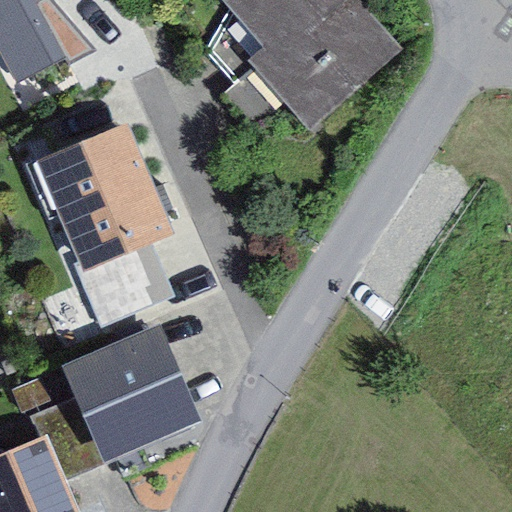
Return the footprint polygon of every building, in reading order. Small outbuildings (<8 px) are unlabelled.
[(0,0),(0,63),(13,87),(78,53),(49,0),(0,0)] [(234,85),(333,0),(209,0),(229,22),(209,56),(234,85)] [(333,0),(234,85),(222,95),(247,125),(281,113),(300,136),(400,51),(370,16),(378,8),(371,0),(333,0)] [(170,241),(124,128),(33,164),(100,328),(169,300),(149,249),(170,241)] [(198,429),(156,330),(55,372),(68,403),(97,471),(198,429)] [(0,511),(74,511),(63,486),(97,471),(68,403),(28,420),(37,442),(1,457),(0,453),(0,511)]
